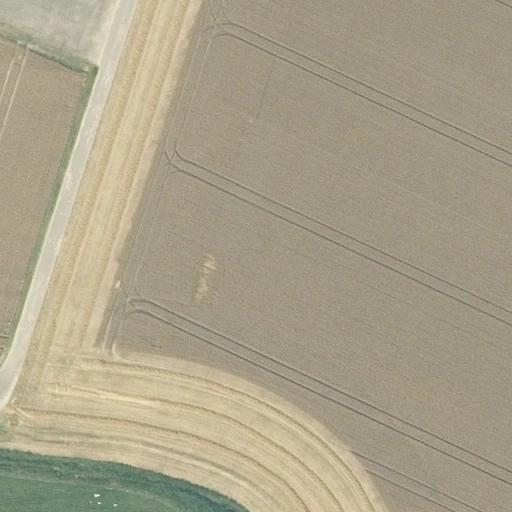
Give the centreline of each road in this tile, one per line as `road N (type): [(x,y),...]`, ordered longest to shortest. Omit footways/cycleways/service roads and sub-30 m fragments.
road 1 (track): [(0,483),(104,497),(148,511)]
road 2 (track): [(0,505),(127,503)]
